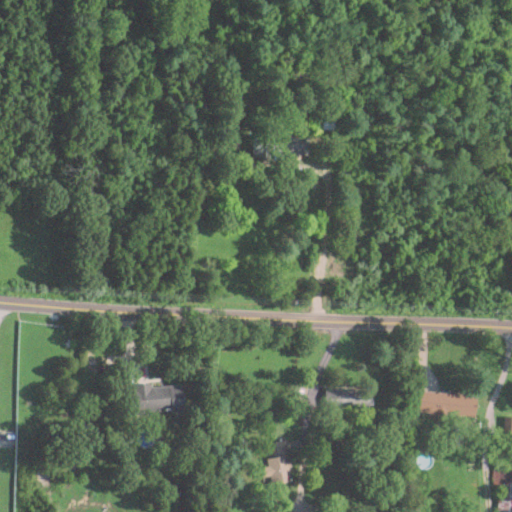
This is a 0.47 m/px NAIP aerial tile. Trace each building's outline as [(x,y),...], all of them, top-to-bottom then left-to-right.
[(279,75),(309,75),(309,59),(279,59),(279,75)] [(339,97),(321,97),(321,129),(339,129),(339,97)] [(309,136),(253,135),(252,152),(309,153),(309,136)] [(132,385),(134,412),(183,409),(181,381),(132,385)] [(369,407),(369,387),(324,387),(324,407),(369,407)] [(476,391),(411,388),(411,412),(475,415),(476,391)] [(291,481),(286,439),(265,442),(269,483),(291,481)] [(511,511),(511,464),(491,464),(491,482),(498,482),(497,511),(511,511)]
